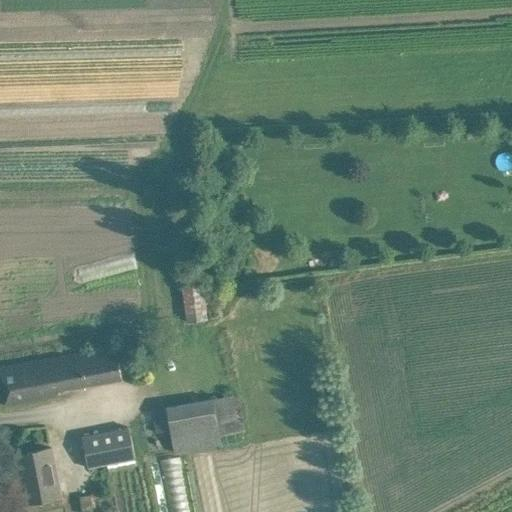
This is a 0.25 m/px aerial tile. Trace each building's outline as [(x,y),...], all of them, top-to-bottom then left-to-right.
[(202,283),(182,286),(186,322),(207,319),(202,283)] [(127,359),(126,349),(142,347),(140,335),(117,340),(118,347),(0,367),(0,391),(0,392),(2,392),(5,405),(7,405),(6,404),(58,394),(58,390),(121,379),(119,360),(127,359)] [(245,430),(239,394),(151,409),(156,433),(170,431),(174,453),(221,444),(220,434),(245,430)] [(87,466),(135,458),(129,428),(82,436),(87,466)] [(61,496),(52,447),(15,455),(25,503),(61,496)]
